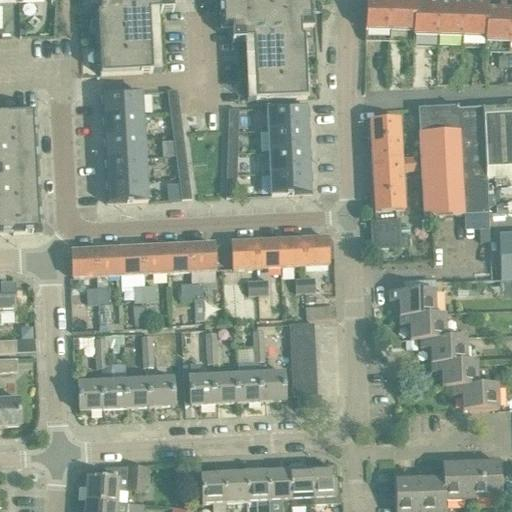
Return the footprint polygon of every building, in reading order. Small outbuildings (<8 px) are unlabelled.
[(89,0),(90,6),(99,5),(99,16),(96,16),(100,78),(151,75),(148,14),(159,13),(159,14),(163,14),(167,14),(172,14),(172,3),(171,3),(171,1),(182,1),(182,0),(89,0)] [(218,0),(219,11),(220,32),(231,32),(231,34),(231,44),(234,44),(237,44),(244,44),(244,43),(252,42),(254,103),(306,101),(303,39),(300,39),(300,29),(313,28),(311,3),(317,3),(316,0),(218,0)] [(365,0),(364,33),(389,34),(389,0),(365,0)] [(389,0),(389,34),(412,35),(412,39),(413,39),(413,0),(389,0)] [(413,0),(413,39),(437,39),(438,4),(414,4),(414,0),(413,0)] [(438,4),(437,39),(461,40),(462,5),(438,4)] [(462,5),(461,40),(484,41),(484,45),(485,45),(486,6),(462,5)] [(486,6),(485,45),(509,45),(509,10),(486,10),(486,6)] [(499,60),(499,71),(508,71),(508,60),(499,60)] [(449,62),(448,76),(459,76),(460,63),(449,62)] [(176,93),(166,94),(169,116),(179,115),(176,93)] [(140,95),(100,97),(102,120),(142,117),(140,95)] [(511,108),(481,110),(485,182),(486,182),(511,181),(511,108)] [(306,109),(266,111),(267,133),(307,132),(306,109)] [(457,109),(417,111),(418,133),(458,131),(457,113),(457,109)] [(458,131),(418,133),(420,162),(423,220),(432,219),(487,217),(486,182),(485,182),(481,110),(477,111),(477,112),(469,113),(457,113),(458,131)] [(228,113),(227,133),(237,134),(238,112),(228,113)] [(0,237),(1,238),(1,235),(12,234),(12,237),(40,236),(33,113),(5,115),(5,117),(0,116),(0,237)] [(179,115),(169,116),(172,138),(182,136),(179,115)] [(142,117),(102,120),(103,141),(143,139),(142,117)] [(369,128),(366,128),(367,141),(369,141),(370,164),(400,162),(398,123),(368,124),(369,128)] [(307,132),(267,133),(268,155),(308,153),(307,132)] [(227,133),(227,156),(236,156),(237,134),(227,133)] [(172,138),(173,144),(175,159),(184,158),(182,136),(172,138)] [(143,139),(103,141),(104,163),(144,161),(143,139)] [(173,144),(162,144),(163,160),(175,159),(173,144)] [(308,153),(268,155),(269,177),(309,175),(308,153)] [(227,156),(226,178),(236,178),(236,156),(227,156)] [(184,158),(175,159),(177,181),(187,179),(184,158)] [(144,161),(104,163),(105,185),(145,183),(144,161)] [(372,199),(370,199),(370,212),(373,212),(373,216),(374,224),(370,225),(372,252),(399,250),(408,249),(407,238),(398,239),(397,223),(394,223),(394,214),(403,214),(400,162),(370,164),(372,199)] [(309,175),(269,177),(270,199),(310,197),(309,175)] [(226,178),(225,201),(235,201),(236,178),(226,178)] [(187,179),(177,181),(180,203),(190,202),(187,179)] [(145,183),(105,185),(106,207),(146,205),(145,183)] [(511,236),(498,238),(500,283),(511,282),(511,236)] [(325,241),(301,242),(302,270),(327,269),(325,241)] [(301,242),(277,243),(279,272),(302,270),(301,242)] [(277,243),(254,244),(256,273),(279,272),(277,243)] [(254,244),(230,246),(232,275),(256,273),(254,244)] [(212,246),(188,247),(190,276),(214,274),(212,246)] [(188,247),(165,249),(166,277),(190,276),(188,247)] [(165,249),(141,250),(143,278),(166,277),(165,249)] [(141,250),(118,251),(119,279),(143,278),(141,250)] [(118,251),(94,253),(96,280),(119,279),(118,251)] [(94,253),(70,254),(71,282),(96,280),(94,253)] [(303,282),(293,283),(294,297),(304,296),(303,282)] [(313,282),(303,282),(304,296),(314,296),(313,282)] [(256,284),(246,285),(247,299),(257,298),(256,284)] [(266,284),(256,284),(257,298),(267,298),(266,284)] [(200,287),(190,288),(191,302),(201,301),(200,287)] [(190,288),(180,288),(181,302),(191,302),(190,288)] [(12,289),(0,289),(0,329),(1,330),(0,320),(0,315),(13,315),(12,289)] [(143,290),(133,291),(134,305),(144,304),(143,290)] [(153,290),(143,290),(144,304),(154,304),(153,290)] [(106,292),(96,293),(97,306),(107,306),(106,292)] [(96,293),(86,293),(87,307),(97,306),(96,293)] [(433,294),(386,294),(386,304),(397,304),(397,319),(434,318),(433,294)] [(202,302),(193,303),(194,324),(202,324),(202,302)] [(142,309),(133,310),(134,329),(144,328),(142,309)] [(434,318),(397,319),(397,328),(407,328),(408,342),(413,342),(418,342),(445,342),(445,318),(434,318)] [(109,326),(98,327),(99,335),(110,334),(109,326)] [(312,326),(288,328),(289,340),(313,339),(312,326)] [(262,334),(252,335),(252,350),(262,350),(262,334)] [(215,336),(205,337),(206,353),(216,352),(215,336)] [(99,342),(94,343),(95,358),(105,358),(111,357),(111,349),(123,349),(122,338),(99,339),(99,342)] [(313,339),(289,340),(289,352),(314,351),(313,339)] [(151,340),(141,340),(142,356),(152,355),(151,340)] [(15,342),(0,343),(0,356),(16,355),(34,354),(34,342),(15,343),(15,342)] [(445,342),(418,342),(419,351),(429,351),(430,366),(466,365),(465,342),(445,342)] [(262,350),(252,350),(253,366),(263,365),(262,350)] [(314,351),(289,352),(290,364),(315,363),(314,351)] [(216,352),(206,353),(207,368),(217,368),(216,352)] [(152,355),(142,356),(143,371),(153,371),(152,355)] [(105,358),(95,358),(96,374),(106,373),(105,358)] [(17,361),(0,362),(0,375),(17,374),(17,361)] [(315,363),(290,364),(291,376),(315,375),(315,363)] [(466,365),(430,366),(430,375),(441,375),(442,389),(451,389),(477,388),(477,365),(466,365)] [(236,377),(237,405),(260,404),(259,376),(258,376),(258,366),(236,367),(236,377)] [(111,374),(101,374),(101,384),(103,413),(126,411),(125,383),(124,367),(110,368),(111,374)] [(198,368),(182,369),(183,407),(189,407),(189,409),(214,406),(212,378),(198,379),(198,369),(198,368)] [(283,375),(259,376),(260,404),(284,403),(283,375)] [(315,375),(291,376),(291,388),(316,387),(315,375)] [(236,377),(212,378),(214,406),(237,405),(236,377)] [(172,380),(148,382),(150,410),(174,409),(172,380)] [(148,382),(125,383),(126,411),(150,410),(148,382)] [(101,384),(77,386),(79,414),(103,413),(101,384)] [(316,387),(291,388),(292,399),(297,398),(297,400),(320,398),(317,398),(316,387)] [(477,388),(451,389),(451,398),(460,398),(461,413),(467,413),(496,413),(496,388),(477,388)] [(297,411),(294,411),(294,412),(321,411),(320,398),(297,400),(297,411)] [(19,401),(0,401),(0,428),(20,427),(19,401)] [(498,466),(466,467),(467,502),(499,501),(498,466)] [(466,467),(441,467),(442,481),(443,503),(467,502),(466,467)] [(299,469),(287,470),(288,474),(287,474),(289,503),(289,510),(305,509),(305,511),(312,511),(313,508),(311,472),(305,473),(299,473),(299,469)] [(86,480),(84,505),(118,507),(119,493),(144,495),(145,471),(128,470),(104,471),(104,481),(86,480)] [(245,472),(244,472),(244,476),(245,476),(246,505),(255,505),(255,511),(268,511),(266,475),(261,475),(255,475),(255,471),(245,472)] [(333,471),(311,472),(313,508),(338,507),(337,486),(333,486),(333,471)] [(287,474),(266,475),(268,511),(280,511),(280,503),(289,503),(287,474)] [(244,476),(223,477),(224,506),(246,505),(245,476),(244,476)] [(223,477),(200,478),(201,507),(211,507),(211,511),(224,511),(224,506),(223,477)] [(442,481),(416,482),(417,511),(443,511),(443,503),(442,481)] [(417,511),(416,482),(393,483),(393,511),(417,511)]
